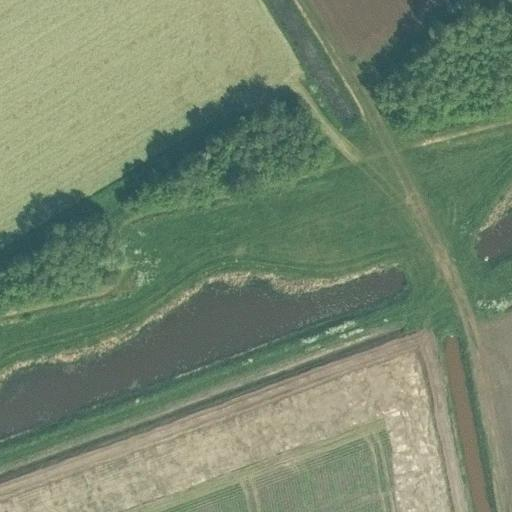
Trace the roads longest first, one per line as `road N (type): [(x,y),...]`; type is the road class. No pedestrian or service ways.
road 1 (track): [(509,511),(472,326),(450,268),(394,176)]
road 2 (track): [(394,176),(374,113),(301,0)]
